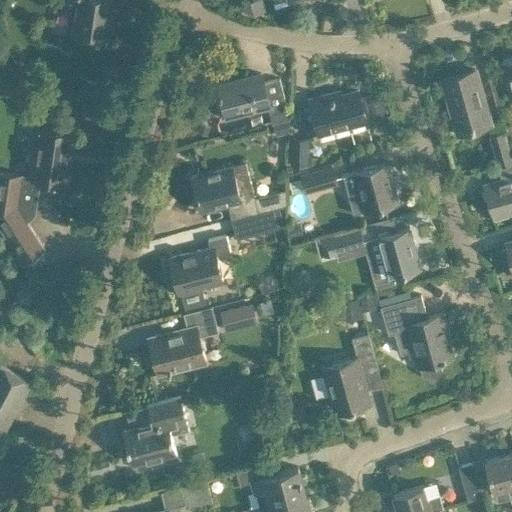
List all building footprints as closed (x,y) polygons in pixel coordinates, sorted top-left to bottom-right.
[(76,0),(72,32),(88,35),(108,38),(113,0),(76,0)] [(501,62),(506,81),(511,101),(511,57),(494,62),(495,64),(501,62)] [(491,122),(481,87),(475,68),(443,77),(458,131),(491,122)] [(270,104),(267,91),(262,72),(219,83),(221,91),(219,91),(220,95),(221,94),(227,115),(270,104)] [(318,131),(347,123),(367,118),(359,89),(334,96),(333,91),(309,97),(318,131)] [(371,117),(386,113),(383,99),(368,103),(371,117)] [(97,102),(95,112),(109,116),(111,106),(97,102)] [(273,119),(290,115),(287,102),(270,106),(273,119)] [(272,121),(275,134),(286,132),(282,118),(272,121)] [(200,122),(198,130),(206,133),(209,125),(200,122)] [(40,177),(47,178),(67,181),(74,131),(38,126),(31,174),(0,170),(0,222),(24,260),(45,247),(26,219),(30,216),(32,214),(33,213),(35,210),(40,177)] [(511,160),(511,154),(505,130),(490,134),(498,165),(511,160)] [(306,165),(306,160),(308,136),(294,135),(293,164),(306,165)] [(228,202),(232,217),(260,210),(282,205),(279,196),(275,197),(274,191),(256,196),(246,160),(192,174),(201,209),(228,202)] [(386,161),(343,173),(354,212),(373,206),(375,214),(382,212),(380,204),(397,200),(386,161)] [(305,191),(337,182),(332,165),(301,174),(305,191)] [(511,173),(502,176),(503,182),(485,187),(493,216),(511,211),(511,173)] [(265,230),(260,210),(232,217),(237,237),(265,230)] [(299,222),(286,226),(290,240),(303,237),(299,222)] [(410,226),(390,231),(366,238),(370,252),(381,249),(388,275),(420,266),(410,226)] [(359,228),(335,235),(317,240),(321,254),(363,241),(359,228)] [(210,246),(170,256),(179,291),(181,290),(185,308),(207,303),(202,285),(224,279),(225,279),(218,251),(231,247),(228,233),(208,238),(210,246)] [(359,296),(363,310),(381,305),(377,291),(359,296)] [(421,293),(381,304),(388,331),(394,330),(395,333),(401,352),(404,351),(414,348),(418,363),(419,363),(422,373),(435,380),(442,368),(439,358),(453,354),(441,311),(424,316),(422,311),(426,310),(421,293)] [(345,320),(363,316),(358,296),(340,301),(345,320)] [(226,330),(258,321),(253,300),(220,308),(226,330)] [(213,305),(204,307),(185,311),(188,325),(149,335),(158,372),(208,360),(201,333),(219,328),(213,305)] [(323,365),(330,391),(335,411),(371,401),(362,368),(376,364),(376,366),(378,365),(368,330),(351,335),(357,355),(323,365)] [(0,437),(32,378),(0,361),(0,437)] [(148,403),(148,404),(158,402),(160,412),(151,415),(152,421),(124,428),(132,462),(162,454),(163,459),(179,455),(172,433),(189,428),(181,394),(148,403)] [(511,496),(511,452),(511,450),(486,457),(494,487),(507,484),(511,497),(511,496)] [(425,454),(423,457),(423,461),(425,464),(429,464),(432,462),(433,459),(432,456),(429,454),(425,454)] [(484,495),(480,480),(474,460),(459,465),(468,499),(484,495)] [(398,461),(388,464),(391,473),(401,469),(398,461)] [(259,505),(270,502),(306,492),(298,465),(258,476),(255,464),(237,469),(241,483),(250,480),(253,492),(256,492),(259,505)] [(212,498),(206,477),(180,484),(186,506),(212,498)] [(393,492),(398,511),(420,511),(444,506),(437,480),(393,492)] [(311,511),(306,492),(270,502),(272,511),(311,511)] [(182,511),(180,503),(146,511),(182,511)]
